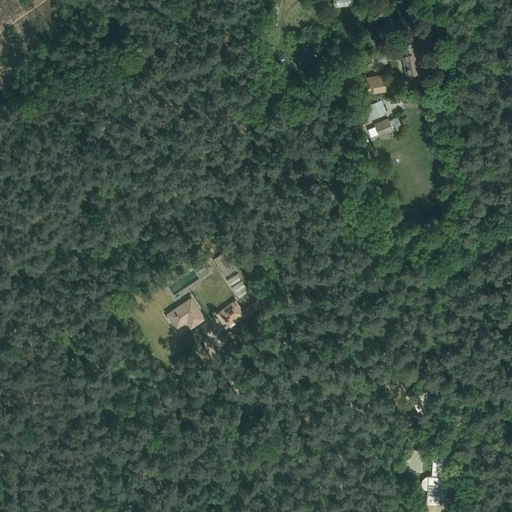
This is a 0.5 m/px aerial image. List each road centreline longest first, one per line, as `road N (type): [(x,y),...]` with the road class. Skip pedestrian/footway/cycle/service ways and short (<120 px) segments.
road 1 (track): [(97,511),(511,234)]
road 2 (track): [(428,0),(478,257)]
